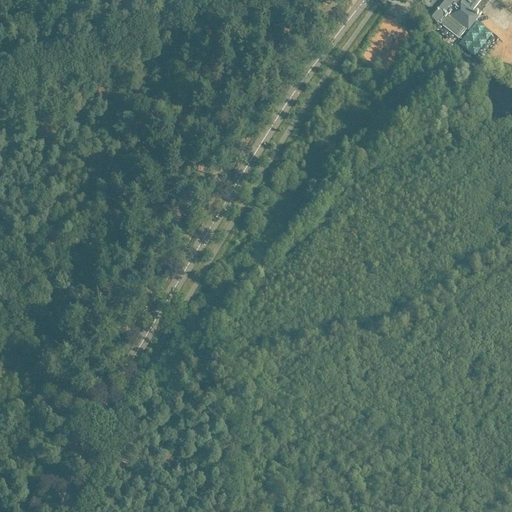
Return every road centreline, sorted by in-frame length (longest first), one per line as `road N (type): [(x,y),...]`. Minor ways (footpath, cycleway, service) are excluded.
road 1 (secondary): [(59,511),(99,416),(188,265),(287,101),(364,0)]
road 2 (track): [(275,0),(0,72)]
